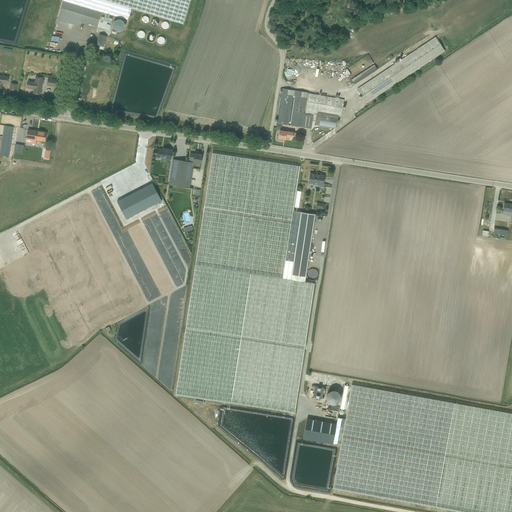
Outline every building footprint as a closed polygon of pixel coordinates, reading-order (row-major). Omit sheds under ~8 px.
[(187,25),(194,0),(63,0),(63,2),(114,17),(129,24),(133,12),(186,27),(187,25)] [(110,32),(114,17),(63,2),(57,20),(110,32)] [(108,36),(100,33),(96,47),(104,49),(108,36)] [(365,99),(442,49),(435,37),(357,88),(365,99)] [(351,77),(355,83),(375,71),(371,65),(351,77)] [(24,82),(24,88),(31,89),(31,94),(40,95),(43,79),(33,78),(33,82),(24,82)] [(50,79),(50,86),(58,87),(58,83),(53,83),(53,79),(50,79)] [(280,85),(275,118),(310,123),(312,112),(318,113),(316,121),(333,124),(335,112),(339,112),(341,95),(280,85)] [(3,126),(0,150),(0,153),(16,156),(18,140),(10,139),(12,127),(3,126)] [(291,130),(276,129),(275,140),(282,140),(282,135),(291,136),(291,130)] [(45,133),(28,130),(25,145),(35,147),(36,141),(43,142),(45,133)] [(171,150),(169,150),(154,148),(152,159),(169,161),(171,150)] [(299,166),(209,152),(203,194),(173,395),(296,414),(315,283),(306,281),(291,279),(294,263),(301,211),(292,210),(299,166)] [(194,165),(173,162),(170,185),(191,187),(194,165)] [(326,177),(308,173),(305,189),(315,191),(316,188),(324,189),(326,177)] [(511,204),(501,203),(500,212),(511,213),(511,204)] [(301,211),(294,263),(291,279),(306,281),(316,213),(301,211)] [(480,223),(473,268),(482,269),(489,224),(480,223)] [(507,227),(494,225),(487,269),(500,271),(507,227)] [(37,369),(38,372),(51,366),(47,356),(43,358),(45,361),(42,363),(43,366),(37,369)] [(343,445),(336,490),(359,494),(372,412),(371,412),(371,410),(375,409),(386,406),(384,406),(388,405),(388,401),(389,405),(390,401),(388,401),(388,399),(391,398),(386,397),(388,397),(388,393),(394,392),(353,386),(348,420),(344,419),(340,445),(343,445)] [(309,419),(306,440),(340,445),(344,419),(339,418),(339,420),(335,420),(335,423),(309,419)]
